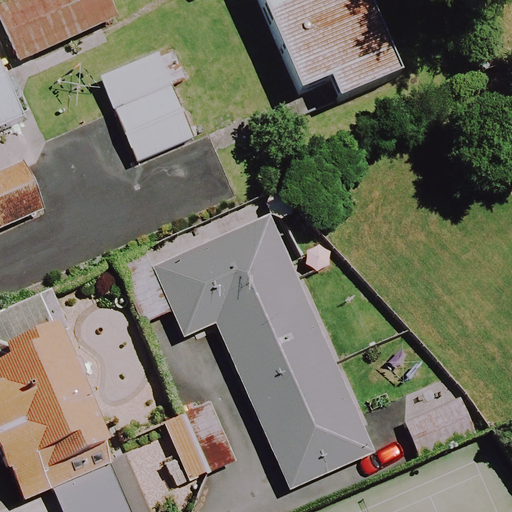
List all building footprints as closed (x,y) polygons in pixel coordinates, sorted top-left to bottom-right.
[(107,27),(94,0),(20,0),(0,9),(0,33),(15,68),(107,27)] [(190,0),(195,4),(205,0),(257,0),(297,94),(326,81),(336,102),(391,79),(356,0),(190,0)] [(131,169),(191,143),(170,95),(184,89),(170,54),(95,86),(131,169)] [(0,134),(19,127),(0,79),(0,233),(37,218),(17,167),(0,173),(0,134)] [(368,460),(262,222),(125,283),(144,326),(166,316),(178,345),(209,331),(284,498),(368,460)] [(0,477),(8,475),(22,509),(46,499),(49,498),(54,511),(132,511),(43,296),(0,314),(0,477)] [(471,439),(455,403),(396,429),(412,465),(471,439)] [(227,470),(206,415),(160,433),(182,488),(227,470)]
